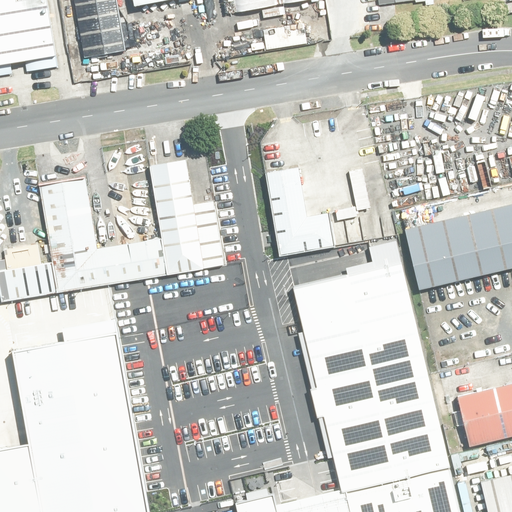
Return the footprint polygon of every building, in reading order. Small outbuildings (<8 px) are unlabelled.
[(0,0),(0,59),(52,52),(44,3),(13,8),(11,0),(0,0)] [(110,0),(66,0),(75,54),(118,47),(110,0)] [(217,0),(219,11),(279,0),(217,0)] [(307,44),(303,25),(264,31),(266,41),(238,46),(239,55),(307,44)] [(181,156),(143,162),(155,234),(161,273),(223,263),(212,198),(189,202),(181,156)] [(294,165),(260,171),(273,252),(277,252),(327,244),(321,211),(302,214),(294,165)] [(0,298),(111,281),(161,273),(155,234),(92,244),(80,174),(34,181),(46,257),(0,264),(0,298)] [(511,201),(406,228),(408,235),(421,289),(511,266),(511,201)] [(371,214),(349,218),(353,242),(375,238),(371,214)] [(467,511),(406,245),(292,271),(342,485),(348,483),(354,511),(467,511)] [(455,281),(418,290),(433,351),(470,341),(455,281)] [(511,289),(499,292),(508,334),(511,333),(511,289)] [(0,511),(155,511),(118,324),(12,341),(26,442),(0,446),(0,511)] [(511,379),(457,393),(469,442),(511,431),(511,379)] [(511,511),(511,469),(474,479),(482,511),(511,511)] [(301,511),(296,490),(277,494),(273,475),(234,485),(240,511),(301,511)]
